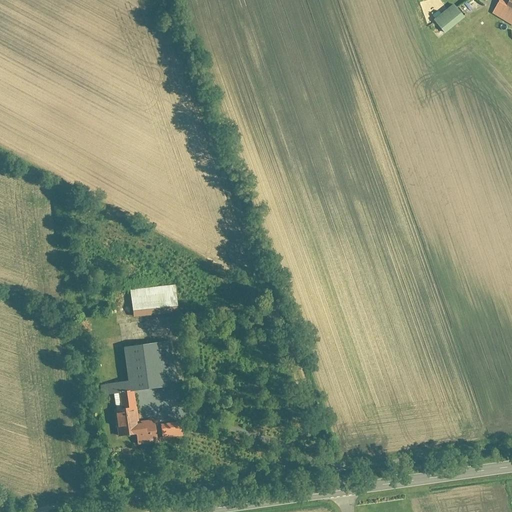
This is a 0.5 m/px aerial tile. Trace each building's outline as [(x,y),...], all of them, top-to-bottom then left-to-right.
[(500,0),(492,14),(511,25),(511,0),(508,5),(500,0)] [(433,23),(444,36),(464,19),(454,7),(433,23)] [(133,291),(135,319),(178,316),(176,288),(133,291)] [(172,343),(124,350),(130,392),(177,386),(172,343)] [(109,386),(125,383),(120,352),(104,355),(109,386)] [(116,410),(119,439),(138,437),(135,408),(133,408),(131,394),(119,396),(120,410),(116,410)]
